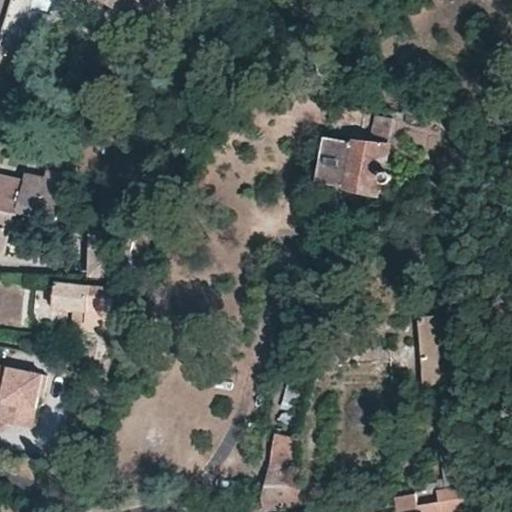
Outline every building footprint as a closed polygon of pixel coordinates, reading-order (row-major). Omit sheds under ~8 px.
[(29,43),(40,16),(28,13),(29,0),(11,0),(2,31),(29,43)] [(83,0),(80,7),(106,20),(107,19),(113,7),(99,0),(83,0)] [(99,0),(113,7),(107,19),(143,39),(164,0),(99,0)] [(0,91),(10,92),(13,81),(0,75),(0,91)] [(258,93),(260,85),(250,82),(248,91),(258,93)] [(375,115),(371,143),(325,136),(318,181),(365,188),(365,194),(377,196),(378,190),(388,191),(389,181),(390,178),(388,181),(386,182),(384,183),(381,182),(380,180),(379,178),(379,176),(380,174),(381,173),(382,172),(385,172),(393,119),(375,115)] [(25,182),(0,176),(0,276),(2,276),(5,263),(1,262),(0,261),(0,251),(4,253),(12,212),(19,213),(58,221),(67,175),(48,170),(46,177),(27,173),(25,182)] [(390,175),(389,173),(385,172),(382,172),(381,173),(380,174),(379,176),(379,178),(380,180),(381,182),(384,183),(386,182),(388,181),(390,178),(390,175)] [(462,222),(462,212),(449,209),(448,220),(458,222),(462,222)] [(90,235),(89,274),(106,274),(106,235),(90,235)] [(53,308),(74,311),(86,312),(85,321),(110,324),(114,289),(56,282),(53,308)] [(86,312),(74,311),(72,328),(84,330),(85,321),(86,312)] [(454,384),(452,355),(450,314),(418,317),(422,384),(422,386),(452,385),(454,384)] [(109,332),(110,324),(85,321),(84,330),(109,332)] [(56,378),(0,365),(0,401),(11,403),(6,423),(40,430),(47,399),(51,400),(56,378)] [(293,437),(276,433),(261,498),(263,511),(266,511),(304,505),(293,437)] [(445,486),(462,484),(457,444),(441,446),(445,486)] [(415,492),(393,496),(395,511),(469,511),(467,483),(462,484),(445,486),(438,488),(439,500),(417,504),(415,492)]
